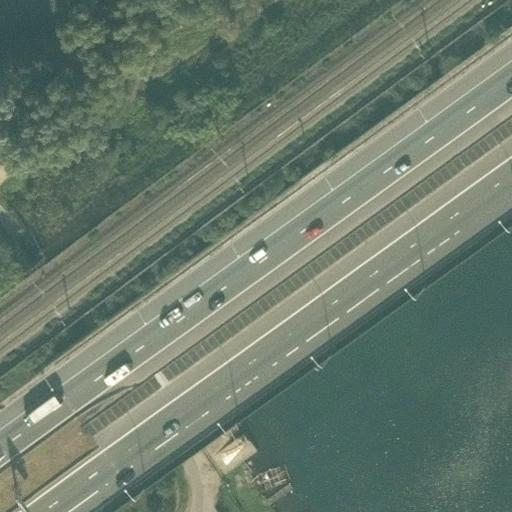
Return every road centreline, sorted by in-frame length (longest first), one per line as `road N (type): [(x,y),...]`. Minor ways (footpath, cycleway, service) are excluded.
road 1 (motorway): [(511,73),(0,446)]
road 2 (motorway): [(52,511),(511,178)]
road 3 (residential): [(0,214),(196,479),(199,511)]
road 4 (track): [(273,0),(236,16),(196,17),(157,37),(128,95),(93,134),(6,165),(0,176)]
